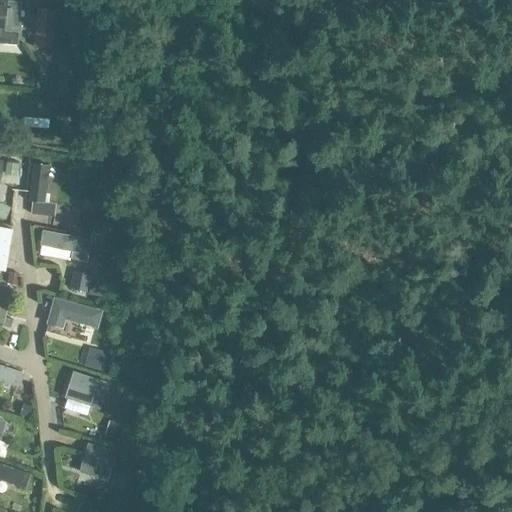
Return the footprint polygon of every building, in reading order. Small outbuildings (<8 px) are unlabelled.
[(20,3),(0,2),(0,44),(5,45),(6,31),(18,31),(20,3)] [(73,37),(54,35),(56,11),(37,9),(34,48),(72,51),(73,37)] [(15,54),(0,53),(0,64),(15,64),(15,54)] [(79,55),(58,55),(57,95),(85,96),(85,75),(79,74),(78,62),(79,55)] [(8,163),(6,175),(17,176),(18,165),(8,163)] [(33,164),(29,203),(47,205),(51,166),(33,164)] [(3,205),(0,211),(0,217),(7,220),(12,208),(3,205)] [(79,215),(77,227),(92,229),(94,217),(79,215)] [(12,231),(0,228),(0,270),(5,272),(12,231)] [(41,230),(39,244),(70,250),(69,257),(85,260),(89,239),(41,230)] [(66,260),(36,257),(35,268),(65,270),(66,260)] [(10,273),(8,284),(19,286),(21,275),(10,273)] [(74,276),(71,289),(88,293),(91,280),(74,276)] [(10,288),(0,285),(0,323),(2,324),(10,288)] [(103,297),(104,288),(91,285),(89,295),(103,297)] [(56,299),(48,324),(65,329),(67,321),(97,330),(102,312),(56,299)] [(4,321),(2,326),(12,329),(14,320),(4,318),(4,321)] [(71,336),(69,354),(88,357),(90,338),(71,336)] [(98,350),(93,369),(105,372),(110,353),(98,350)] [(109,383),(73,373),(65,398),(101,409),(109,383)] [(24,405),(21,415),(32,419),(35,409),(24,405)] [(110,422),(106,435),(115,438),(116,436),(119,427),(120,425),(110,422)] [(116,453),(88,445),(80,472),(108,481),(116,453)] [(115,474),(111,487),(122,490),(126,478),(115,474)]
